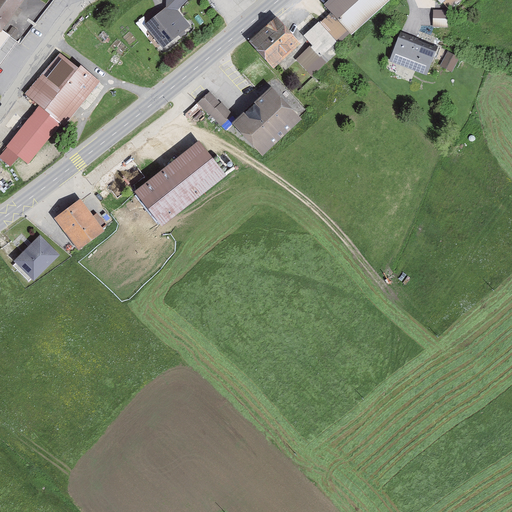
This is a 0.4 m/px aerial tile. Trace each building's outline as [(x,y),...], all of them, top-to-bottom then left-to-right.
[(0,0),(0,31),(6,36),(32,0),(0,0)] [(177,12),(190,0),(166,0),(155,12),(160,18),(174,8),(177,12)] [(332,15),(319,24),(337,44),(349,34),(353,38),(394,0),(334,0),(326,8),(332,15)] [(174,8),(160,18),(155,12),(154,11),(135,28),(155,51),(160,46),(164,51),(191,30),(177,12),(174,8)] [(432,31),(448,31),(449,13),(432,13),(432,31)] [(277,70),(303,45),(278,19),(252,43),(277,70)] [(337,44),(319,24),(303,39),(311,47),(321,58),(337,44)] [(0,54),(10,39),(6,36),(0,31),(0,54)] [(392,64),(428,78),(441,46),(405,32),(392,64)] [(296,61),(312,78),(326,65),(321,58),(311,47),(296,61)] [(451,74),(459,60),(448,53),(439,67),(451,74)] [(61,56),(27,97),(64,128),(98,87),(61,56)] [(265,158),(304,121),(275,89),(235,126),(265,158)] [(220,107),(209,93),(198,102),(209,117),(211,115),(219,127),(230,120),(221,106),(220,107)] [(29,166),(61,126),(38,107),(6,147),(29,166)] [(163,227),(228,177),(202,144),(137,194),(163,227)] [(57,221),(80,252),(105,233),(82,202),(57,221)] [(35,282),(60,256),(40,237),(16,263),(35,282)]
